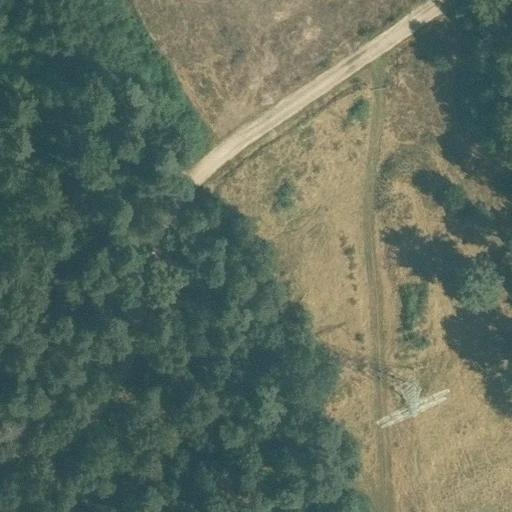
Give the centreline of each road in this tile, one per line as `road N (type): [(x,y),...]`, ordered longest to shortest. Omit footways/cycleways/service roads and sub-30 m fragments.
road 1 (track): [(94,426),(140,205),(443,0)]
road 2 (track): [(376,44),(368,180),(390,511)]
road 3 (track): [(0,445),(29,433),(94,426),(269,456),(389,488)]
